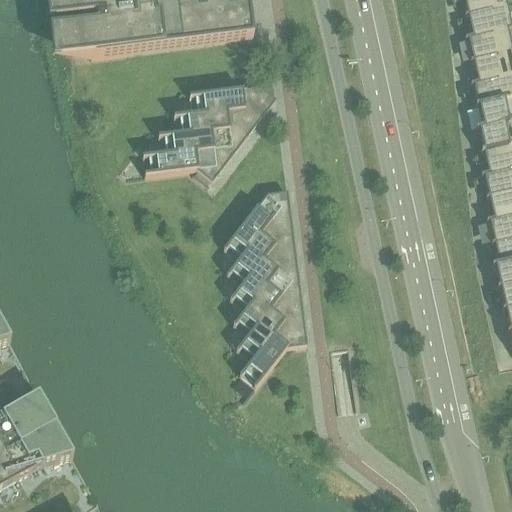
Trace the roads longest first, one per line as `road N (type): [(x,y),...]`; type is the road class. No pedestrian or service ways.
road 1 (tertiary): [(320,0),(415,432),(441,511)]
road 2 (tertiary): [(475,511),(362,0)]
